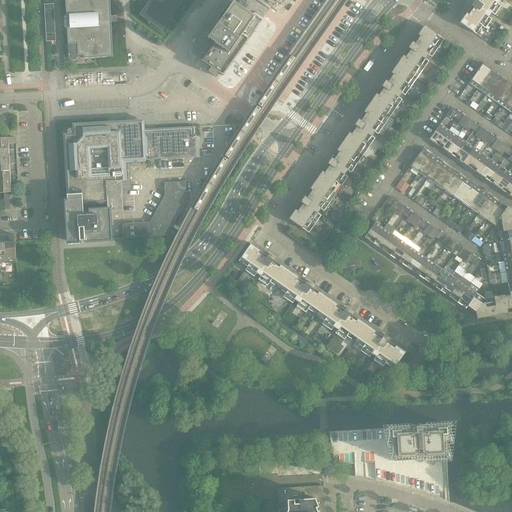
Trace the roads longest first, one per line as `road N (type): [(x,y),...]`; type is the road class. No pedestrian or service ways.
road 1 (residential): [(428,344),(269,229),(425,11)]
road 2 (tertiary): [(43,346),(107,336),(176,306),(219,255),(290,139)]
road 3 (tertiary): [(279,131),(206,249),(183,270),(100,303),(31,314)]
road 4 (residential): [(362,222),(476,48)]
road 5 (tertiary): [(290,139),(396,0)]
road 6 (residential): [(0,227),(41,225),(34,97)]
road 7 (tertiary): [(68,511),(43,346)]
road 8 (tertiary): [(27,347),(50,511)]
road 9 (tertiary): [(377,0),(279,131)]
road 10 (residential): [(34,97),(144,89),(174,60)]
road 11 (residential): [(174,60),(279,131)]
